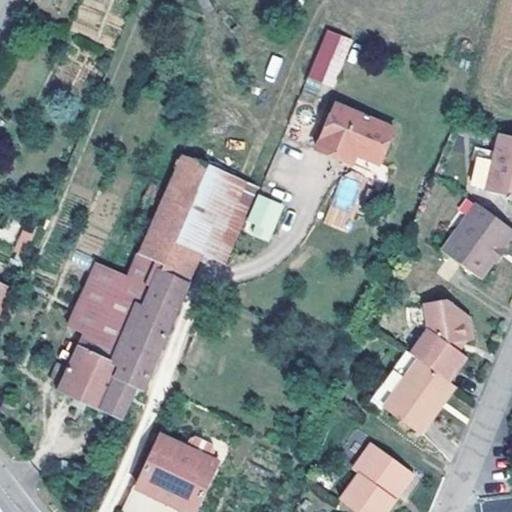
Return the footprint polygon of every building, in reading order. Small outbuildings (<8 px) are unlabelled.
[(333,87),(353,39),(326,28),(306,77),(333,87)] [(275,79),(283,59),(272,55),(264,75),(275,79)] [(366,156),(380,122),(322,100),(304,145),(326,153),(330,143),(366,156)] [(511,196),(511,131),(488,125),(475,184),(494,189),(494,193),(511,196)] [(362,166),(366,156),(330,143),(326,153),(362,166)] [(164,285),(182,293),(192,269),(200,250),(231,173),(183,152),(138,258),(170,273),(164,285)] [(256,184),(231,173),(200,250),(224,262),(256,184)] [(322,223),(345,233),(365,185),(342,175),(322,223)] [(270,197),(254,193),(244,233),(274,241),(286,193),(272,190),(270,197)] [(489,241),(501,224),(466,198),(458,211),(452,212),(445,223),(447,227),(442,234),(438,233),(428,246),(467,273),(480,254),(489,241)] [(493,245),(489,241),(480,254),(484,257),(493,245)] [(70,327),(86,334),(90,327),(107,334),(120,314),(132,319),(144,295),(155,300),(164,285),(170,273),(138,258),(130,275),(99,262),(70,327)] [(0,314),(12,287),(0,281),(0,314)] [(142,390),(182,293),(164,285),(155,300),(144,295),(132,319),(114,357),(124,362),(103,407),(122,416),(136,387),(142,390)] [(418,322),(401,346),(409,352),(440,374),(457,349),(447,342),(454,331),(463,330),(460,309),(437,294),(415,296),(418,322)] [(90,327),(86,334),(84,338),(61,389),(103,407),(124,362),(114,357),(132,319),(120,314),(107,334),(90,327)] [(409,352),(401,346),(397,343),(363,392),(377,401),(409,352)] [(426,397),(442,375),(440,374),(409,352),(377,401),(412,425),(430,400),(426,397)] [(430,400),(446,378),(442,375),(426,397),(430,400)] [(195,511),(219,462),(162,436),(138,486),(195,511)] [(352,468),(334,494),(361,511),(376,511),(389,493),(382,488),(401,461),(364,436),(346,464),(352,468)] [(408,466),(401,461),(382,488),(389,493),(408,466)]
